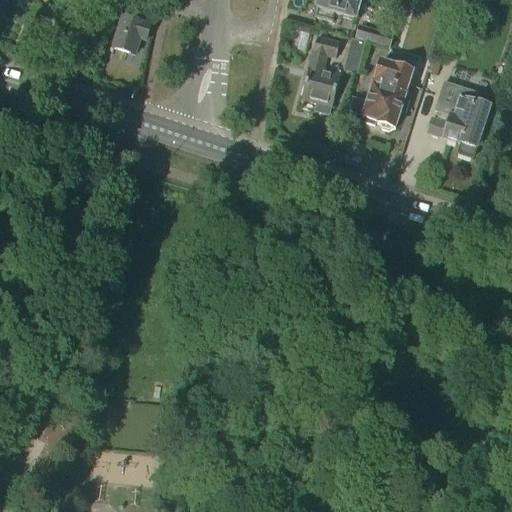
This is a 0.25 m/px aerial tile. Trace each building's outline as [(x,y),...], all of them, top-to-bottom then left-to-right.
[(316,0),(315,5),(318,9),(317,11),(318,11),(315,19),(331,24),(334,16),(355,22),(361,0),(316,0)] [(462,24),(469,0),(450,0),(444,19),(462,24)] [(148,28),(152,18),(131,11),(128,21),(122,19),(112,49),(135,57),(140,41),(145,43),(150,28),(148,28)] [(388,50),(392,37),(359,27),(355,40),(388,50)] [(336,59),(339,46),(317,41),(301,101),(332,109),(340,78),(322,73),(326,57),(336,59)] [(344,73),(357,76),(364,48),(351,45),(344,73)] [(437,76),(440,64),(431,61),(428,74),(437,76)] [(406,111),(409,99),(405,98),(413,73),(380,63),(362,120),(364,121),(363,124),(374,128),(375,125),(379,126),(381,131),(388,133),(393,131),(394,131),(401,109),(406,111)] [(481,136),(489,111),(476,106),(479,96),(443,85),(434,113),(442,116),(439,124),(431,121),(427,136),(460,146),(457,155),(458,157),(471,161),(472,160),(475,151),(476,151),(477,149),(480,147),(483,140),(481,136)]
